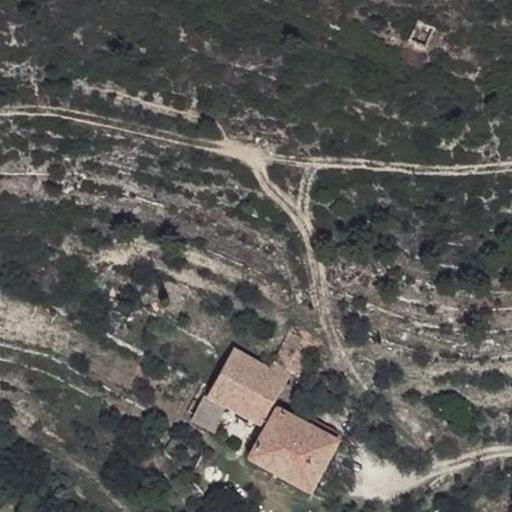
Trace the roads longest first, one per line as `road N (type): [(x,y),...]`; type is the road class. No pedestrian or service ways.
road 1 (track): [(0,112),(64,114),(254,156),(444,173),(511,167)]
road 2 (track): [(254,156),(275,195),(302,219),(320,260),(325,318),(345,369),(442,465)]
